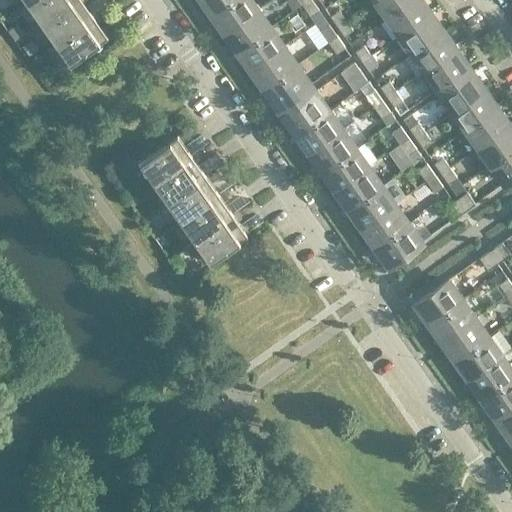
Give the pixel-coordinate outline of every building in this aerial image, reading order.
[(29,0),(26,3),(30,8),(40,21),(40,22),(71,0),(29,0)] [(85,0),(71,0),(40,22),(44,28),(44,27),(54,41),(53,41),(54,42),(90,16),(90,15),(81,3),(85,0)] [(228,0),(200,0),(205,6),(207,5),(212,12),(228,0)] [(258,7),(252,0),(228,0),(212,12),(217,18),(215,20),(223,32),(258,7)] [(319,9),(312,0),(307,0),(302,4),(310,16),(319,9)] [(377,0),(388,16),(410,0),(377,0)] [(410,0),(388,16),(401,33),(431,12),(423,0),(410,0)] [(271,26),(258,7),(223,32),(231,43),(233,42),(238,49),(271,26)] [(339,9),(330,15),(337,25),(346,19),(339,9)] [(101,18),(97,10),(90,15),(90,16),(54,42),(48,46),(62,66),(105,36),(103,33),(95,23),(101,18)] [(442,27),(431,12),(401,33),(413,51),(444,29),(443,28),(444,28),(443,26),(442,27)] [(353,29),(346,19),(337,25),(344,35),(353,29)] [(337,35),(329,23),(320,30),(328,41),(337,35)] [(284,45),(271,26),(238,49),(243,56),(241,57),(249,69),(284,45)] [(445,31),(444,29),(413,51),(426,69),(456,47),(446,32),(446,31),(446,30),(445,31)] [(345,47),(337,35),(328,41),(336,53),(345,47)] [(32,39),(22,46),(29,55),(39,49),(32,39)] [(364,44),(355,51),(362,61),(371,54),(364,44)] [(297,63),(284,45),(249,69),(258,81),(260,79),(264,86),(297,63)] [(467,62),(456,47),(426,69),(439,87),(469,66),(468,63),(468,62),(467,62)] [(378,64),(371,54),(362,61),(369,71),(378,64)] [(369,81),(355,61),(342,70),(356,90),(369,81)] [(311,83),(297,63),(264,86),(269,93),(267,94),(276,107),(311,83)] [(474,72),(472,70),(442,91),(455,110),(485,88),(475,73),(475,72),(474,72)] [(389,80),(380,86),(387,96),(396,90),(389,80)] [(382,99),(374,88),(365,94),(374,105),(382,99)] [(496,104),(485,88),(455,110),(467,127),(498,106),(497,105),(497,104),(497,103),(496,104)] [(329,109),(315,89),(281,114),(290,126),(292,125),(297,132),(329,109)] [(403,100),(396,90),(387,96),(394,106),(403,100)] [(390,111),(382,99),(374,105),(382,117),(390,111)] [(499,107),(498,106),(467,127),(480,145),(510,124),(499,108),(500,108),(499,107)] [(342,127),(329,109),(297,132),(301,138),(299,140),(308,152),(342,127)] [(418,121),(409,127),(416,137),(425,131),(418,121)] [(511,126),(510,124),(480,145),(492,163),(511,148),(511,126)] [(408,137),(400,125),(392,131),(400,143),(408,137)] [(355,146),(342,127),(308,152),(316,164),(318,162),(323,169),(355,146)] [(186,139),(182,130),(173,137),(172,137),(138,161),(142,167),(143,167),(152,181),(152,182),(189,156),(188,155),(180,143),(186,139)] [(432,141),(425,131),(416,137),(423,147),(432,141)] [(417,148),(408,137),(400,143),(408,154),(417,148)] [(369,165),(355,146),(323,169),(328,176),(326,177),(334,189),(369,165)] [(511,148),(492,163),(493,164),(483,171),(495,188),(511,176),(511,148)] [(200,158),(196,150),(188,155),(189,156),(152,182),(156,187),(166,200),(166,201),(203,175),(202,175),(194,162),(200,158)] [(443,156),(434,162),(441,172),(450,166),(443,156)] [(435,174),(427,162),(418,168),(426,180),(435,174)] [(382,183),(369,165),(334,189),(342,201),(344,199),(349,206),(382,183)] [(457,176),(450,166),(441,172),(448,182),(457,176)] [(214,178),(210,170),(202,175),(203,175),(166,201),(170,207),(170,206),(180,220),(179,220),(180,221),(217,195),(216,194),(207,182),(214,178)] [(443,186),(435,174),(426,180),(434,192),(443,186)] [(395,202),(382,183),(349,206),(354,213),(352,214),(360,226),(395,202)] [(227,197),(224,189),(216,194),(217,195),(180,221),(184,226),(194,240),(193,240),(194,240),(230,215),(230,214),(221,202),(227,197)] [(475,202),(467,190),(458,196),(467,208),(475,202)] [(136,210),(144,204),(136,193),(128,199),(136,210)] [(453,200),(444,207),(453,218),(461,212),(453,200)] [(408,221),(395,202),(360,226),(369,238),(371,237),(375,243),(408,221)] [(241,217),(237,209),(230,214),(230,215),(194,240),(198,246),(207,259),(208,261),(245,235),(243,232),(235,221),(241,217)] [(422,240),(408,221),(375,243),(380,250),(378,252),(387,264),(422,240)] [(502,258),(511,252),(502,240),(494,247),(502,258)] [(496,262),(488,251),(480,257),(488,268),(496,262)] [(511,290),(511,283),(507,277),(498,283),(507,295),(511,290)] [(462,298),(449,278),(414,303),(423,315),(425,314),(430,321),(462,298)] [(475,316),(462,298),(430,321),(435,328),(433,329),(441,341),(475,316)] [(489,335),(475,316),(441,341),(449,353),(451,351),(456,358),(489,335)] [(502,354),(489,335),(456,358),(461,365),(459,366),(467,378),(502,354)] [(511,374),(511,368),(502,354),(467,378),(476,390),(478,389),(482,395),(511,374)] [(511,402),(511,374),(482,395),(487,402),(485,404),(493,415),(511,402)] [(511,431),(511,402),(493,415),(502,427),(504,426),(509,433),(511,431)]
